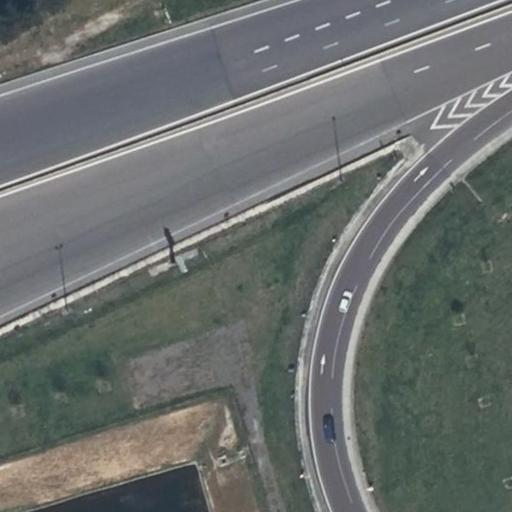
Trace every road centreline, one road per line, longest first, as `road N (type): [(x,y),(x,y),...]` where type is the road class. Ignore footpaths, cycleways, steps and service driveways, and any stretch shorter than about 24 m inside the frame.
road 1 (motorway): [(0,240),(511,42)]
road 2 (motorway): [(349,511),(332,474),(319,396),(337,301),(379,222),(431,161),(511,105)]
road 3 (motorway): [(370,21),(0,144)]
